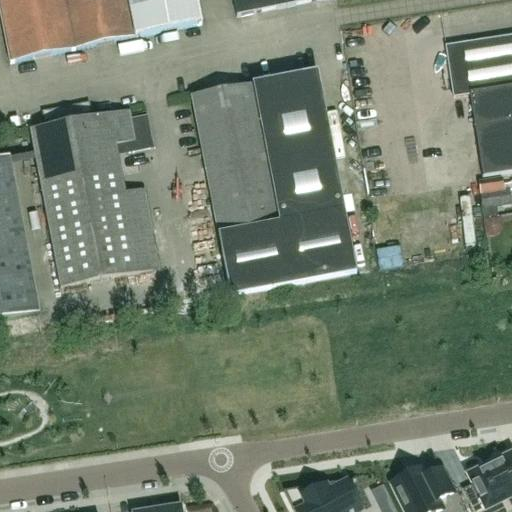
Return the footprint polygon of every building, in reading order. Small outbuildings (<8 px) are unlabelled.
[(0,0),(0,17),(9,65),(71,52),(61,0),(0,0)] [(61,0),(71,52),(201,26),(195,0),(61,0)] [(232,0),(236,19),(285,9),(283,0),(232,0)] [(283,0),(285,9),(328,0),(283,0)] [(469,96),(511,89),(511,38),(445,48),(453,98),(469,96)] [(190,98),(229,300),(355,276),(317,74),(190,98)] [(511,89),(469,96),(482,180),(511,175),(511,89)] [(130,124),(128,114),(29,133),(60,291),(139,275),(115,151),(124,149),(125,157),(152,152),(146,121),(130,124)] [(27,134),(15,136),(18,150),(29,148),(27,134)] [(0,159),(0,322),(38,316),(8,158),(0,159)] [(407,163),(410,179),(427,177),(426,170),(439,168),(437,158),(407,163)] [(477,182),(479,196),(503,193),(501,179),(477,182)] [(372,195),(380,242),(401,239),(397,214),(445,206),(441,183),(372,195)] [(429,212),(433,232),(444,230),(445,238),(463,235),(459,207),(429,212)] [(485,216),(486,228),(503,226),(501,214),(485,216)] [(511,511),(511,457),(489,468),(510,511),(511,511)] [(510,511),(489,468),(468,478),(470,482),(469,482),(481,507),(471,511),(510,511)] [(422,471),(391,486),(404,511),(442,511),(438,504),(454,496),(442,472),(426,480),(422,471)] [(284,494),(292,511),(361,511),(347,484),(327,493),(325,488),(325,487),(284,494)] [(373,494),(381,511),(384,511),(393,508),(383,489),(373,494)]
